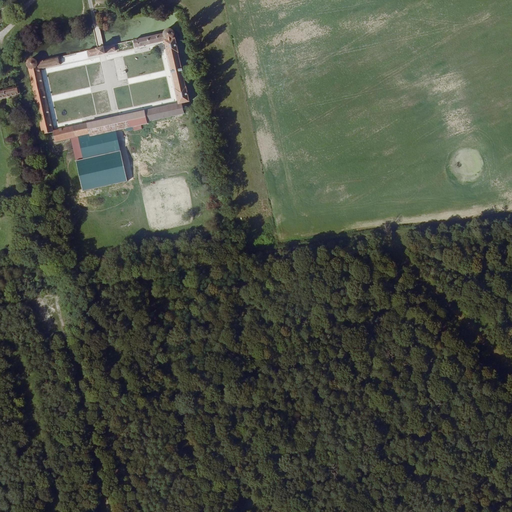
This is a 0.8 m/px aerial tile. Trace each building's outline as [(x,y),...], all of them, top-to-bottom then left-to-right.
[(177,103),(181,102),(189,100),(185,85),(184,85),(177,52),(178,51),(174,36),(173,36),(172,35),(173,34),(173,32),(173,30),(172,28),(170,27),(168,27),(166,27),(164,28),(163,30),(162,32),(131,39),(133,45),(138,46),(163,39),(166,54),(168,53),(176,87),(174,88),(177,101),(177,103)] [(116,51),(114,43),(102,46),(99,47),(101,55),(116,51)] [(101,55),(99,47),(86,50),(88,58),(101,55)] [(59,65),(58,57),(37,62),(37,61),(36,60),(35,60),(34,59),(33,59),(32,59),(31,59),(30,59),(30,60),(29,60),(28,61),(28,62),(27,63),(27,64),(27,65),(27,66),(28,67),(28,68),(29,69),(30,69),(44,134),(53,132),(39,69),(59,65)] [(114,59),(119,81),(127,79),(122,57),(114,59)] [(177,103),(177,101),(114,115),(117,129),(147,122),(146,120),(183,112),(181,102),(177,103)] [(117,129),(114,115),(54,130),(56,141),(78,135),(90,133),(90,135),(115,129),(117,129)] [(90,133),(78,135),(83,158),(120,150),(115,129),(90,135),(90,133)] [(127,182),(120,152),(76,162),(83,191),(127,182)]
